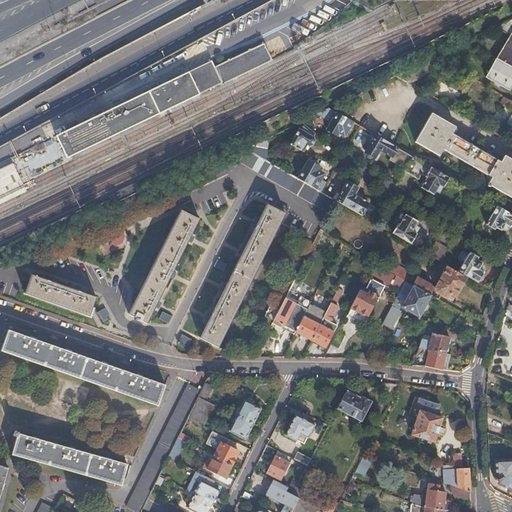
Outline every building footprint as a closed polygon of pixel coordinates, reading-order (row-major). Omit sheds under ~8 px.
[(346,1),(326,17),(331,22),(350,7),(346,1)] [(511,17),(498,25),(501,31),(509,35),(495,58),(496,58),(511,67),(511,17)] [(222,84),(271,60),(263,43),(213,67),(210,61),(188,72),(55,136),(64,153),(197,89),(218,78),(222,84)] [(395,75),(410,84),(442,63),(432,57),(395,75)] [(485,77),(509,91),(511,84),(511,67),(496,58),(485,77)] [(511,101),(503,97),(500,102),(511,108),(511,101)] [(351,121),(336,113),(326,129),(335,135),(337,132),(343,135),(351,121)] [(431,113),(415,141),(439,155),(443,149),(492,177),(488,184),(511,198),(511,197),(511,159),(504,155),(500,162),(452,134),(455,127),(431,113)] [(315,133),(301,123),(292,137),(293,137),(289,144),(290,145),(294,147),(302,152),(306,145),(308,146),(311,145),(314,140),(313,137),(313,136),(315,133)] [(388,160),(404,169),(412,157),(371,133),(368,139),(371,141),(365,152),(366,153),(366,154),(366,155),(370,158),(371,157),(372,156),(374,157),(378,149),(390,156),(388,160)] [(265,139),(251,146),(266,148),(267,143),(265,139)] [(265,160),(266,148),(251,146),(246,148),(245,149),(265,160)] [(297,179),(265,160),(245,149),(238,160),(291,191),(297,179)] [(448,178),(412,157),(404,169),(403,171),(417,180),(420,175),(425,178),(420,188),(432,195),(438,185),(443,187),(448,178)] [(10,160),(0,165),(0,186),(18,177),(10,160)] [(219,161),(178,180),(186,197),(227,178),(219,161)] [(297,179),(314,189),(322,174),(316,170),(317,167),(307,161),(297,179)] [(321,193),(320,192),(314,189),(297,179),(291,191),(328,213),(334,200),(321,193)] [(335,201),(360,215),(367,204),(353,195),(357,188),(355,187),(355,186),(355,184),(351,182),(348,182),(348,183),(346,182),(335,201)] [(466,199),(470,193),(465,190),(462,196),(466,199)] [(283,214),(265,205),(199,338),(217,346),(283,214)] [(485,225),(493,230),(495,228),(500,231),(501,229),(508,227),(509,228),(511,225),(511,223),(511,214),(496,206),(485,225)] [(196,219),(179,210),(128,314),(145,322),(196,219)] [(397,223),(391,233),(410,244),(415,234),(411,231),(417,222),(405,214),(399,224),(397,223)] [(433,257),(439,261),(447,248),(435,241),(427,254),(433,257)] [(457,271),(477,282),(479,280),(480,281),(482,280),(483,278),(483,276),(482,275),(483,272),(481,271),(479,266),(481,263),(475,260),(477,258),(468,253),(457,271)] [(389,263),(385,269),(403,281),(404,282),(408,275),(389,263)] [(370,273),(388,284),(389,282),(400,288),(403,281),(375,264),(370,273)] [(430,295),(438,299),(440,294),(452,301),(465,278),(446,267),(434,287),(416,277),(415,280),(412,286),(430,295)] [(94,297),(30,275),(24,293),(88,315),(94,297)] [(412,286),(415,280),(408,275),(404,282),(412,286)] [(346,314),(363,323),(366,316),(367,316),(376,298),(377,298),(378,297),(384,285),(370,278),(363,291),(359,289),(346,314)] [(403,300),(412,286),(404,282),(403,281),(400,288),(395,296),(403,300)] [(430,295),(412,286),(403,300),(400,307),(418,317),(430,295)] [(310,341),(325,348),(336,326),(329,322),(337,307),(334,306),(342,291),(337,288),(324,313),(310,341)] [(306,310),(308,305),(298,300),(298,302),(289,297),(292,292),(288,290),(284,298),(306,310)] [(278,310),(273,320),(271,323),(281,328),(282,325),(294,332),(306,310),(284,298),(278,310)] [(305,338),(310,341),(324,313),(309,304),(308,305),(306,310),(294,332),(300,335),(305,338)] [(273,320),(278,310),(270,305),(264,315),(273,320)] [(169,323),(170,315),(160,312),(158,320),(169,323)] [(294,332),(282,325),(281,328),(293,334),(294,332)] [(0,346),(0,350),(156,405),(163,384),(141,376),(135,374),(105,364),(99,362),(70,351),(64,349),(35,339),(29,337),(6,329),(0,346)] [(343,335),(337,332),(331,344),(337,347),(343,335)] [(431,341),(429,350),(444,353),(448,337),(433,334),(431,341)] [(428,350),(429,350),(431,341),(421,339),(418,348),(428,350)] [(394,361),(402,364),(407,350),(398,347),(394,361)] [(424,359),(426,359),(428,350),(418,348),(414,356),(421,358),(422,358),(424,359)] [(429,350),(428,350),(426,359),(424,366),(441,370),(444,353),(429,350)] [(354,358),(362,359),(365,353),(351,351),(350,358),(354,358)] [(126,507),(135,511),(139,511),(149,493),(167,457),(177,437),(187,418),(197,397),(201,391),(187,383),(126,507)] [(197,397),(205,401),(212,387),(204,383),(201,391),(197,397)] [(347,390),(345,392),(361,400),(362,398),(347,390)] [(359,421),(360,421),(371,401),(363,396),(362,398),(361,400),(345,392),(337,409),(354,418),(353,419),(354,421),(356,423),(358,422),(359,421)] [(197,397),(187,418),(201,426),(212,404),(205,401),(197,397)] [(410,434),(433,442),(442,417),(436,415),(440,405),(418,398),(414,411),(418,412),(410,434)] [(233,415),(252,424),(259,408),(251,404),(245,401),(243,400),(239,410),(237,408),(233,415)] [(228,431),(244,439),(252,424),(233,415),(230,421),(233,422),(228,431)] [(295,440),(302,443),(305,436),(307,437),(314,425),(295,415),(284,435),(295,440)] [(494,427),(492,434),(504,438),(507,430),(494,427)] [(9,454),(119,485),(125,464),(109,459),(103,457),(73,449),(67,447),(37,439),(31,437),(16,433),(16,432),(13,431),(10,435),(14,436),(11,447),(9,454)] [(213,455),(231,465),(238,451),(232,449),(235,443),(211,431),(204,444),(216,450),(213,455)] [(183,440),(177,437),(167,457),(173,460),(183,440)] [(297,452),(293,459),(306,465),(310,459),(297,452)] [(454,469),(462,468),(461,454),(453,455),(454,469)] [(202,466),(224,478),(231,465),(213,455),(209,461),(205,460),(202,466)] [(265,473),(280,481),(289,463),(274,455),(265,473)] [(362,456),(354,473),(363,478),(372,460),(362,456)] [(511,459),(494,460),(495,476),(493,478),(498,485),(499,485),(511,491),(511,459)] [(450,485),(470,491),(469,468),(462,468),(454,469),(443,469),(443,483),(450,485)] [(193,494),(212,503),(218,490),(211,486),(214,480),(195,471),(185,489),(193,494)] [(293,490),(272,479),(264,495),(284,504),(279,511),(288,511),(297,498),(291,495),(293,490)] [(355,485),(350,482),(346,489),(351,492),(355,485)] [(469,499),(470,499),(470,491),(450,485),(452,496),(469,499)] [(295,487),(293,490),(291,495),(297,498),(301,491),(295,487)] [(438,491),(427,490),(426,496),(424,507),(442,510),(443,510),(444,500),(445,492),(438,491)] [(241,497),(249,501),(252,496),(244,492),(241,497)] [(193,494),(186,507),(196,511),(207,511),(212,503),(193,494)] [(412,503),(424,507),(426,496),(413,494),(412,503)] [(321,511),(317,510),(318,509),(297,498),(288,511),(321,511)] [(329,498),(321,511),(333,511),(338,503),(329,498)] [(51,511),(54,509),(41,502),(35,511),(51,511)] [(410,511),(423,511),(424,507),(412,503),(411,503),(410,511)]
